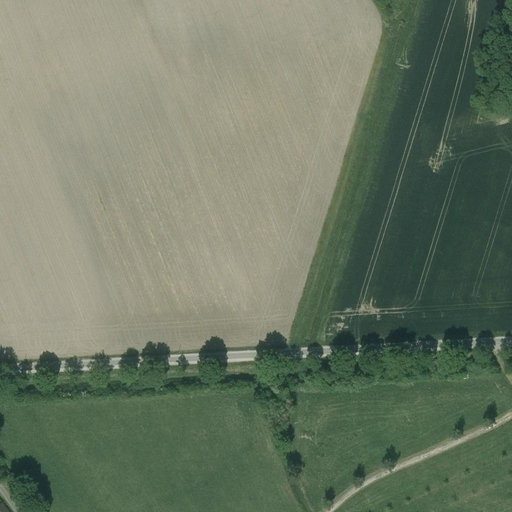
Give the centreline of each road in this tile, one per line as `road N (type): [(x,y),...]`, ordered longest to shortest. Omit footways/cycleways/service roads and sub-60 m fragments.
road 1 (unclassified): [(511,341),(0,370)]
road 2 (track): [(511,414),(366,483),(329,511)]
